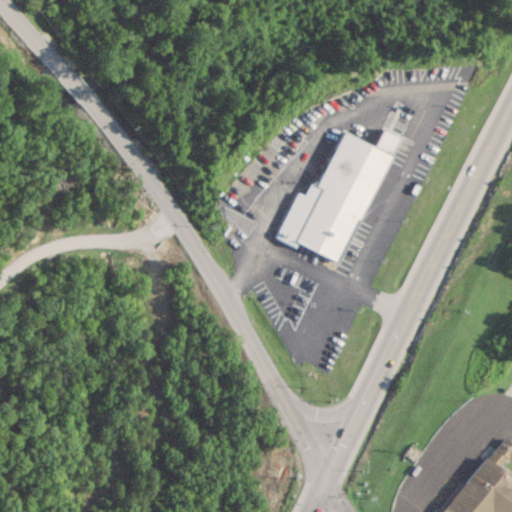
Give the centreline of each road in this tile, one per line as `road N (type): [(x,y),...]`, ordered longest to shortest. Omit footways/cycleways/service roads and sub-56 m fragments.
road 1 (primary): [(311,511),(511,101)]
road 2 (tertiary): [(327,482),(181,229),(120,142)]
road 3 (tertiary): [(120,142),(0,2)]
